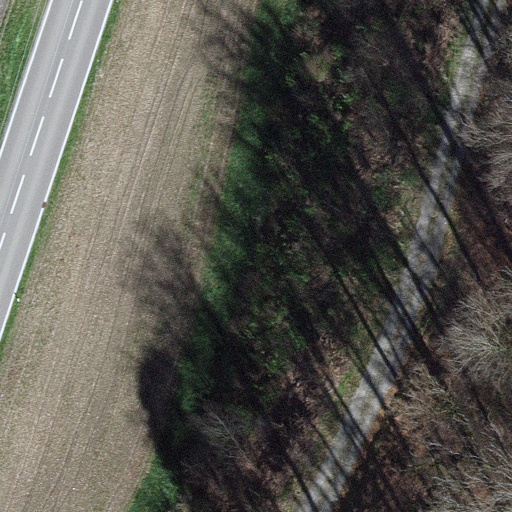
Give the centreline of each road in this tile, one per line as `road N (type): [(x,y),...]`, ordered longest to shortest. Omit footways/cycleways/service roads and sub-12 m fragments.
road 1 (track): [(321,511),(375,406),(493,0)]
road 2 (secondary): [(89,0),(0,257)]
